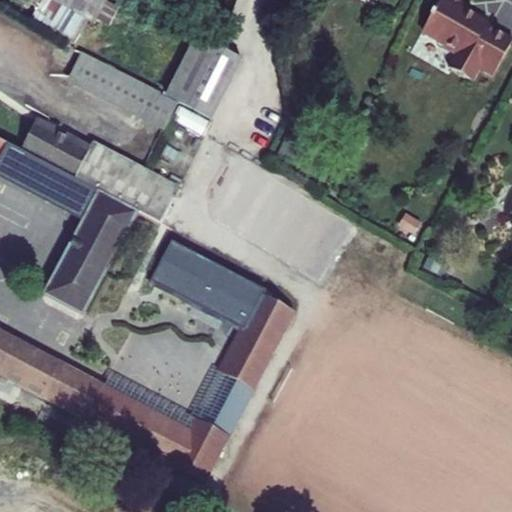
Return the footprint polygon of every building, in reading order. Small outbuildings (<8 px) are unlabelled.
[(72,42),(84,19),(49,0),(40,0),(36,8),(50,16),(45,26),(72,42)] [(94,25),(107,0),(49,0),(84,19),(89,22),(94,25)] [(450,73),(468,83),(477,68),(492,77),(511,44),(480,26),(479,22),(475,20),(472,21),(465,17),(470,7),(457,0),(442,0),(423,34),(445,46),(441,51),(457,60),(450,73)] [(211,123),(232,82),(241,62),(195,40),(166,100),(177,106),(211,123)] [(166,129),(177,106),(166,100),(79,56),(68,79),(166,129)] [(65,86),(163,134),(166,129),(68,79),(65,86)] [(72,183),(73,181),(87,153),(33,125),(18,154),(72,183)] [(0,168),(63,201),(72,183),(18,154),(0,144),(0,168)] [(73,181),(161,226),(179,191),(143,173),(92,145),(87,153),(73,181)] [(161,226),(223,259),(238,232),(247,213),(185,181),(179,191),(161,226)] [(81,320),(137,217),(96,196),(41,299),(81,320)] [(238,232),(223,259),(238,267),(252,239),(238,232)] [(243,334),(261,298),(174,253),(155,288),(243,334)] [(261,298),(243,334),(219,378),(251,395),(293,316),(261,298)] [(0,378),(45,403),(63,368),(0,333),(0,378)] [(63,368),(45,403),(165,467),(184,432),(63,368)] [(208,482),(235,430),(199,411),(171,462),(208,482)] [(0,511),(32,511),(29,442),(0,443),(0,511)]
